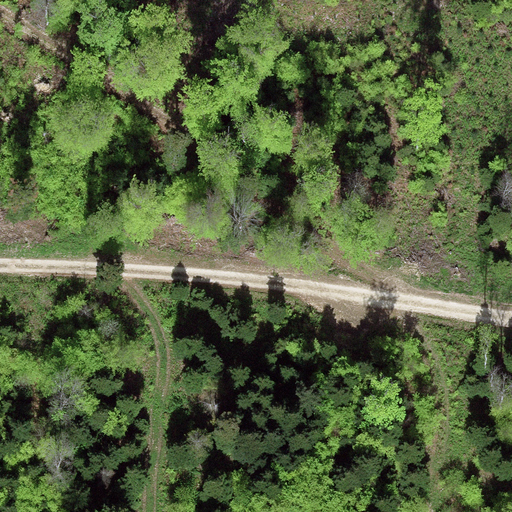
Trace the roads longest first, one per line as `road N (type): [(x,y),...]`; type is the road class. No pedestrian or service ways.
road 1 (track): [(511,315),(129,264),(0,259)]
road 2 (track): [(0,18),(109,85),(404,302)]
